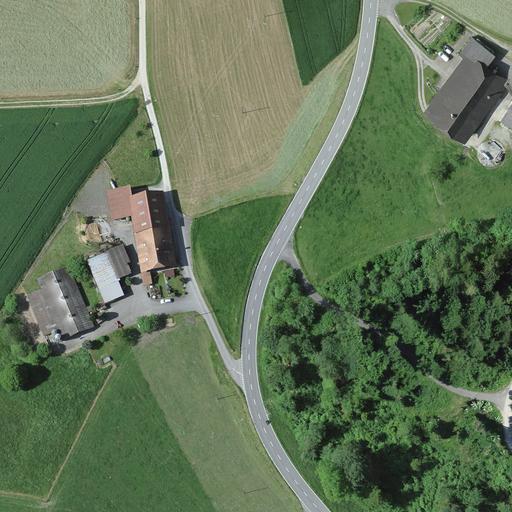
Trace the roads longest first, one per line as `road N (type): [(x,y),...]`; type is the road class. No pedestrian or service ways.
road 1 (secondary): [(249,376),(259,285),(350,104),(370,3)]
road 2 (track): [(275,246),(322,302),(453,388),(505,403),(511,440)]
road 3 (residential): [(145,103),(202,304),(233,369),(249,376)]
road 4 (secondary): [(320,511),(269,440),(249,376)]
road 5 (track): [(0,106),(113,97),(142,74)]
